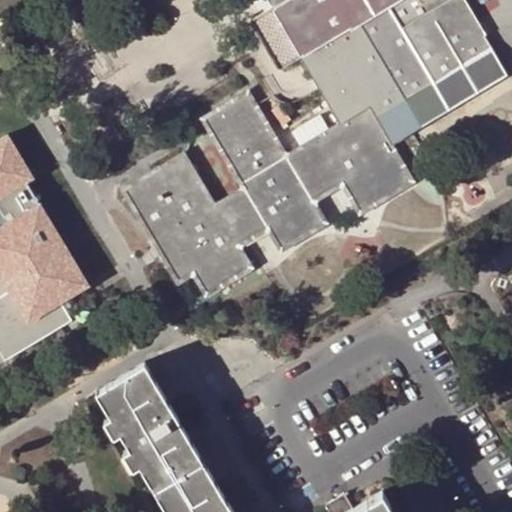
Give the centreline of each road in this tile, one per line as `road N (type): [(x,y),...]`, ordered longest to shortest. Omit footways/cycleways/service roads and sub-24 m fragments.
road 1 (residential): [(435,402),(401,346),(389,342),(284,395),(280,415),(303,462),(323,465)]
road 2 (residential): [(323,465),(435,402)]
road 3 (residential): [(502,511),(435,402)]
